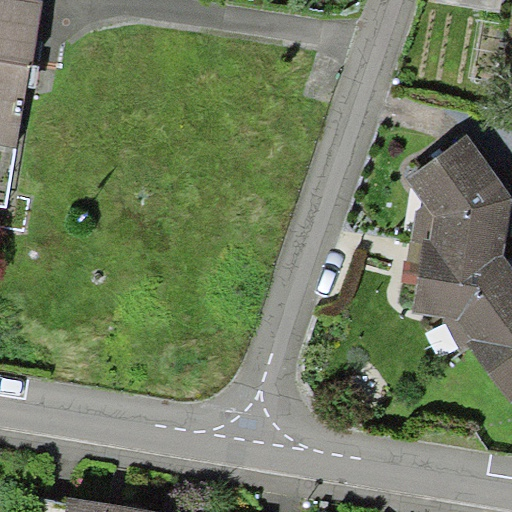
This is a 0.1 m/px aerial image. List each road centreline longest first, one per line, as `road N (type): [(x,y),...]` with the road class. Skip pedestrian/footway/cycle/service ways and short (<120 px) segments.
road 1 (residential): [(400,0),(252,443)]
road 2 (residential): [(511,488),(252,443)]
road 3 (residential): [(252,443),(0,403)]
